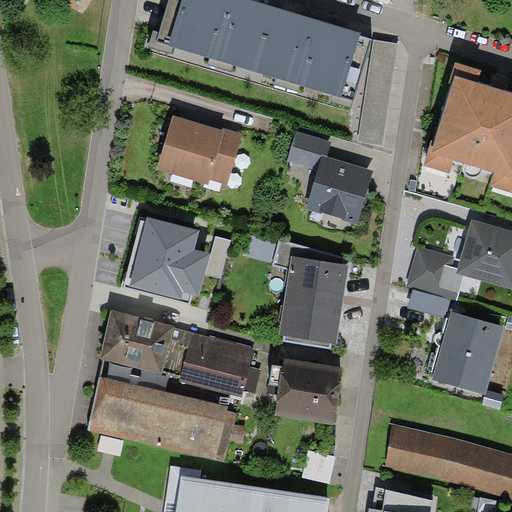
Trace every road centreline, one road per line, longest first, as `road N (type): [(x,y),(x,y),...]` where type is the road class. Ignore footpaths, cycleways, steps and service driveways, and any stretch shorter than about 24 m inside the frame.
road 1 (residential): [(421,31),(348,511)]
road 2 (residential): [(85,250),(126,0)]
road 3 (residential): [(41,425),(64,385),(85,250)]
road 4 (residential): [(21,247),(41,425)]
road 5 (residential): [(0,101),(21,247)]
